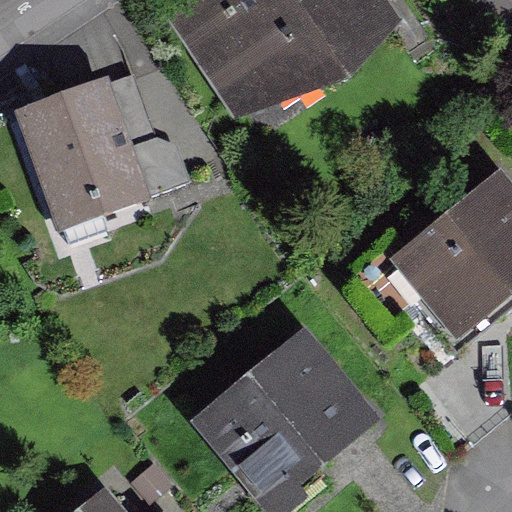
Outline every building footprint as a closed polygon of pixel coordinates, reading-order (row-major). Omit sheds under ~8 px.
[(199,0),(195,4),(260,102),(370,65),(407,15),(399,0),(199,0)] [(47,96),(86,228),(179,201),(141,69),(47,96)] [(511,177),(420,248),(476,321),(511,293),(511,177)] [(327,338),(224,416),(289,500),(392,422),(327,338)] [(91,511),(164,511),(137,477),(91,511)]
